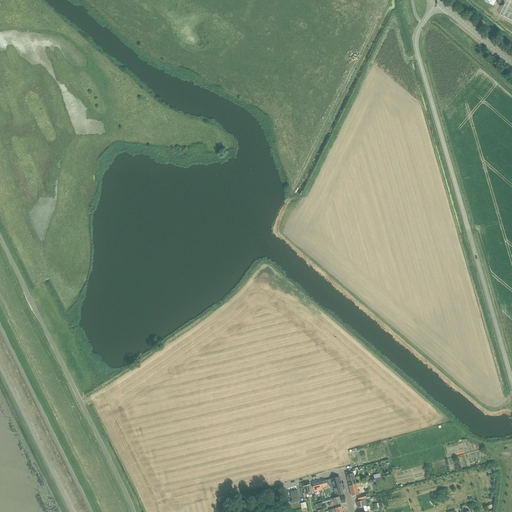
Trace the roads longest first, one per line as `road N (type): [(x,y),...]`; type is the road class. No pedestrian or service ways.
road 1 (tertiary): [(511,380),(415,45),(438,3)]
road 2 (unclassified): [(133,511),(0,237)]
